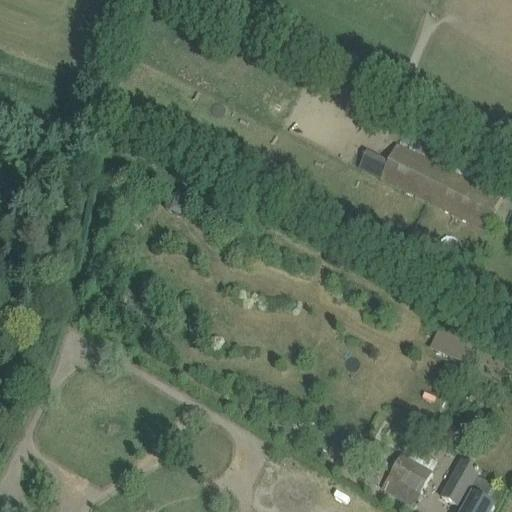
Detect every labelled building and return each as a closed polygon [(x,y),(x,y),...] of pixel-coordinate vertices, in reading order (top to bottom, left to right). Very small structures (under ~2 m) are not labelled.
[(502,197),(397,147),(381,181),(484,232),(502,197)] [(173,203),(171,209),(175,215),(180,217),(184,207),(173,203)] [(444,336),(437,352),(450,357),(457,341),(444,336)] [(433,474),(402,457),(390,478),(421,495),(433,474)] [(376,487),(379,481),(362,471),(366,463),(359,460),(352,473),(376,487)] [(492,511),(494,509),(485,504),(494,488),(477,479),(480,473),(462,463),(442,499),(463,511),(492,511)]
